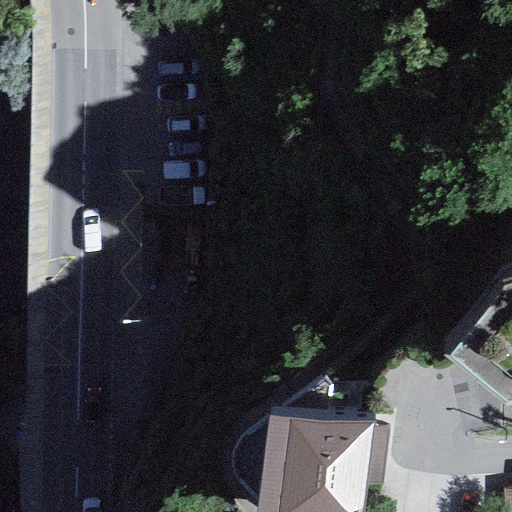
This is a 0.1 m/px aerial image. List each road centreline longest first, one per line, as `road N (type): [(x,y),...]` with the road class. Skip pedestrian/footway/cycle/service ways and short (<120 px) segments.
road 1 (secondary): [(81,0),(75,511)]
road 2 (residential): [(511,454),(439,454),(435,413),(511,409)]
